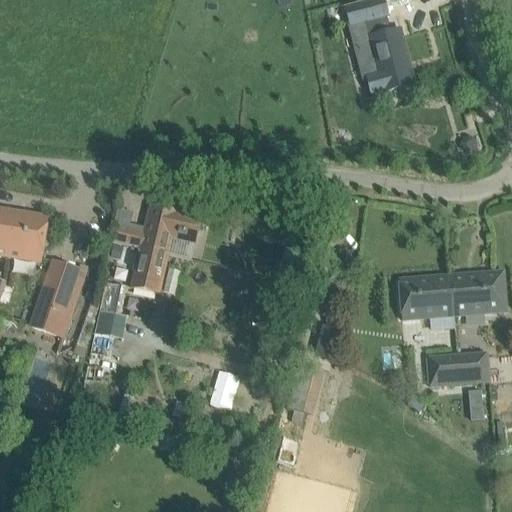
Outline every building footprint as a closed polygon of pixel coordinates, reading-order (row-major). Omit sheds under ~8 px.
[(398,32),(389,35),(385,18),(388,17),(384,0),(346,10),(350,27),(365,23),(379,76),(367,79),(372,97),(413,86),(412,85),(410,86),(404,64),(407,63),(398,32)] [(199,221),(201,221),(201,219),(150,208),(145,234),(117,228),(113,244),(140,250),(168,256),(172,241),(177,242),(178,237),(186,239),(186,238),(195,240),(199,221)] [(0,258),(41,265),(45,240),(48,220),(0,212),(0,258)] [(159,296),(168,256),(140,250),(131,289),(159,296)] [(69,320),(77,295),(84,276),(54,265),(47,283),(38,310),(36,310),(30,328),(56,337),(62,318),(69,320)] [(450,278),(453,318),(506,314),(503,274),(450,278)] [(402,322),(453,318),(450,278),(398,282),(402,322)] [(89,370),(117,375),(128,318),(120,317),(125,289),(105,285),(89,370)] [(422,369),(421,346),(400,347),(401,370),(422,369)] [(457,358),(459,386),(489,384),(487,356),(457,358)] [(429,389),(459,386),(457,358),(427,360),(429,389)] [(417,403),(403,419),(438,450),(452,434),(417,403)] [(467,475),(482,490),(496,477),(482,461),(467,475)]
